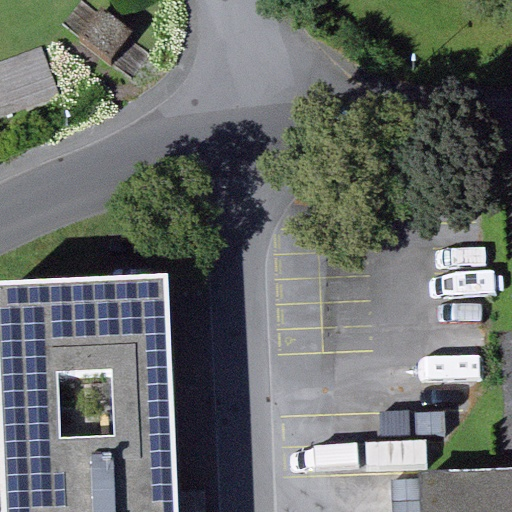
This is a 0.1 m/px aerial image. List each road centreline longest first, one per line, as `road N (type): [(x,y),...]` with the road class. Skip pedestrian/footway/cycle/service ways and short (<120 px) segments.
road 1 (residential): [(263,137),(83,177),(0,219)]
road 2 (residential): [(511,129),(263,137)]
road 3 (residential): [(263,137),(240,0)]
